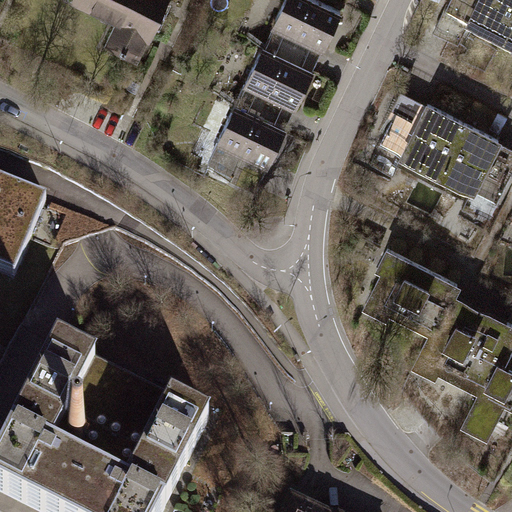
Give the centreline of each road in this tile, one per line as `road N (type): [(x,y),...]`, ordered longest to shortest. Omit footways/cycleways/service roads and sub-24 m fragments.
road 1 (residential): [(0,94),(136,168),(260,265),(310,272)]
road 2 (residential): [(310,272),(324,337),(353,392),(396,449),(469,511)]
road 3 (residential): [(310,272),(312,217),(330,146),(403,0)]
road 4 (unknown): [(382,41),(511,100)]
